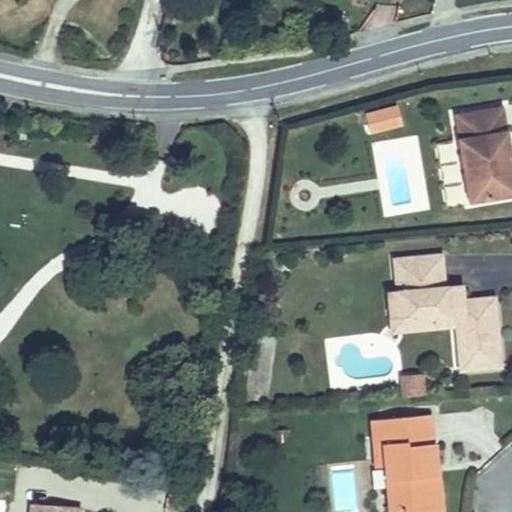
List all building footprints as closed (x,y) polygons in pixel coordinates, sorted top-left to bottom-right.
[(511,98),(465,107),(470,134),(482,196),(511,190),(511,98)] [(412,118),(407,101),(378,109),(383,126),(412,118)] [(463,312),(464,317),(468,361),(509,357),(503,294),(487,295),(480,290),(472,290),(470,276),(453,278),(449,245),(402,250),(405,283),(396,283),(398,307),(424,304),(425,311),(443,309),(444,314),(463,312)] [(502,287),(480,290),(487,295),(503,294),(502,287)] [(424,304),(398,307),(400,323),(464,317),(463,312),(444,314),(443,309),(425,311),(424,304)] [(400,394),(424,393),(424,371),(400,371),(400,394)] [(380,511),(439,511),(436,411),(377,413),(380,511)] [(100,511),(102,496),(52,490),(48,511),(100,511)]
